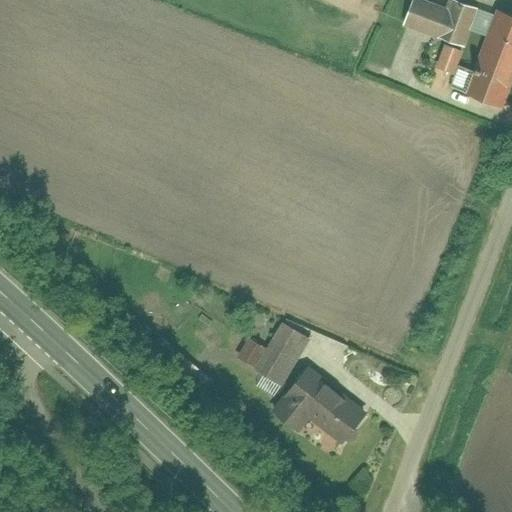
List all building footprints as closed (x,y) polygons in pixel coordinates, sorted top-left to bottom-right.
[(501,110),(511,78),(511,20),(455,0),(443,0),(441,7),(420,0),(404,0),(395,27),(462,50),(467,35),(479,39),(458,95),(501,110)] [(126,315),(96,292),(88,302),(117,325),(126,315)] [(171,337),(150,319),(139,330),(160,348),(171,337)] [(233,361),(278,389),(306,343),(277,325),(262,350),(245,340),(233,361)] [(208,378),(172,352),(163,364),(200,390),(208,378)] [(360,417),(302,372),(269,414),(297,436),(305,426),(335,449),(360,417)]
